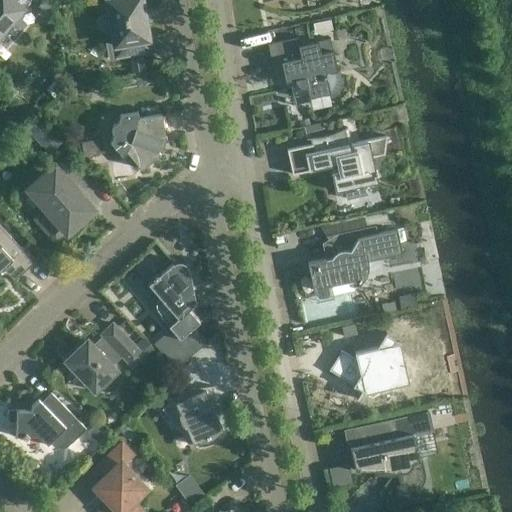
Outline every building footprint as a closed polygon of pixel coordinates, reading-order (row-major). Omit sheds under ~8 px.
[(0,0),(0,34),(30,0),(0,0)] [(108,44),(110,58),(148,51),(146,39),(147,39),(145,25),(143,8),(142,8),(140,0),(108,0),(107,0),(110,13),(106,14),(103,15),(99,17),(97,22),(98,27),(101,31),(106,32),(108,32),(109,32),(112,31),(115,43),(108,44)] [(329,93),(329,95),(334,93),(335,92),(339,87),(341,81),(339,68),(337,69),(330,38),(299,45),(297,37),(267,43),(272,64),(281,62),(285,81),(289,81),(292,96),(308,93),(309,97),(329,93)] [(161,138),(166,137),(161,113),(138,117),(137,113),(138,112),(137,111),(119,114),(120,115),(117,121),(114,123),(111,127),(111,131),(112,134),(110,141),(122,155),(123,154),(122,154),(126,151),(141,169),(160,153),(157,149),(161,138)] [(42,116),(31,123),(48,148),(59,141),(42,116)] [(347,144),(344,129),(330,135),(315,138),(317,143),(312,144),(286,149),(292,174),(334,165),(335,172),(331,173),(335,191),(346,189),(346,187),(345,188),(345,185),(362,181),(362,184),(362,185),(373,183),(372,182),(377,181),(376,177),(376,175),(378,174),(377,170),(375,170),(372,156),(384,154),(384,152),(383,153),(385,137),(386,137),(386,135),(347,144)] [(76,190),(86,181),(67,160),(57,169),(54,166),(28,189),(47,210),(38,217),(55,237),(64,229),(67,232),(92,209),(76,190)] [(331,257),(307,262),(313,288),(331,284),(333,285),(335,286),(337,287),(340,288),(342,288),(346,288),(349,288),(351,287),(355,286),(356,285),(357,287),(361,286),(360,282),(362,281),(363,279),(365,277),(365,276),(366,274),(367,271),(368,269),(368,268),(368,265),(368,264),(368,262),(368,259),(376,257),(382,256),(401,252),(396,229),(377,233),(375,225),(366,227),(364,217),(321,226),(327,235),(325,235),(336,252),(334,253),(333,254),(332,255),(331,257)] [(0,270),(9,262),(19,273),(31,262),(32,263),(34,262),(0,225),(0,270)] [(148,284),(160,298),(159,300),(159,303),(160,306),(162,313),(159,315),(179,338),(199,321),(188,309),(195,303),(194,296),(193,296),(192,293),(189,293),(187,287),(192,286),(189,269),(186,269),(185,266),(181,263),(177,263),(174,265),(172,263),(157,275),(156,274),(152,278),(153,279),(148,284)] [(69,365),(90,386),(91,385),(99,385),(99,386),(101,384),(103,387),(107,388),(110,387),(112,384),(113,381),(112,378),(110,375),(117,369),(111,364),(121,354),(122,355),(133,344),(113,323),(102,334),(104,336),(99,341),(94,346),(87,339),(70,356),(70,364),(69,365)] [(329,369),(329,370),(353,385),(352,385),(353,386),(356,383),(363,387),(356,398),(357,398),(363,389),(364,393),(409,383),(399,342),(391,343),(395,338),(386,333),(387,333),(386,332),(376,347),(355,352),(356,360),(341,350),(330,369),(329,369)] [(185,391),(175,397),(161,409),(179,430),(186,427),(193,443),(196,442),(197,445),(206,444),(215,441),(222,435),(220,431),(223,430),(212,404),(210,390),(213,389),(213,385),(197,388),(185,391)] [(47,444),(49,442),(53,445),(58,447),(63,447),(68,445),(72,441),(86,427),(50,392),(41,401),(38,398),(31,405),(31,410),(16,410),(16,435),(17,435),(17,433),(22,434),(22,435),(25,439),(29,435),(29,434),(39,434),(39,435),(47,444)] [(428,411),(349,428),(354,446),(350,447),(350,448),(351,451),(351,454),(352,457),(355,470),(399,472),(401,479),(403,483),(406,486),(411,487),(416,486),(420,483),(422,479),(422,474),(419,460),(419,457),(414,434),(432,430),(428,411)] [(122,511),(120,510),(144,487),(121,464),(131,454),(121,444),(92,472),(101,481),(95,486),(101,492),(102,490),(107,496),(106,497),(110,502),(101,511),(122,511)]
